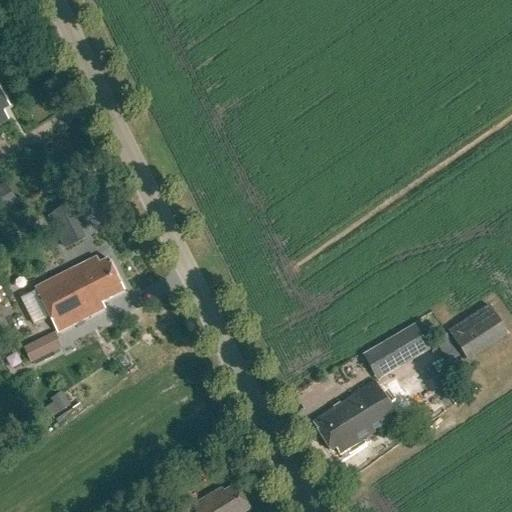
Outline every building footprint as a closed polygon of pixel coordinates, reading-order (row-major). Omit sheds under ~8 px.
[(0,123),(9,118),(4,109),(10,106),(0,87),(0,123)] [(0,184),(0,214),(15,206),(2,184),(0,184)] [(53,224),(74,215),(68,202),(48,211),(53,224)] [(96,258),(19,296),(28,313),(36,309),(43,322),(49,319),(57,334),(105,310),(102,304),(124,292),(108,260),(99,264),(96,258)] [(448,331),(465,358),(507,333),(491,305),(448,331)] [(24,349),(31,364),(60,349),(53,335),(24,349)] [(184,352),(123,381),(147,430),(207,401),(184,352)] [(321,419),(314,423),(332,451),(339,446),(342,453),(398,417),(375,381),(319,416),(321,419)] [(50,399),(53,403),(60,414),(71,406),(61,392),(50,399)] [(246,511),(250,510),(236,485),(223,492),(221,489),(194,505),(194,506),(183,511),(246,511)]
